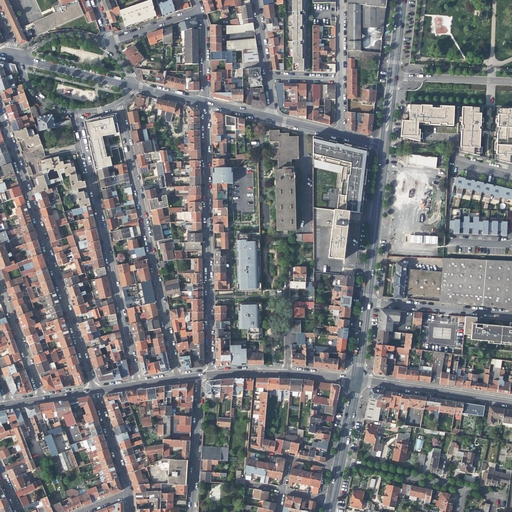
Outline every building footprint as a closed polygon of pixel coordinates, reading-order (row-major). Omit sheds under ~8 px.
[(22,30),(8,0),(0,0),(0,4),(8,22),(19,46),(27,42),(23,33),(22,30)] [(59,0),(61,4),(54,7),(56,12),(57,15),(44,20),(49,30),(84,15),(84,14),(78,0),(59,0)] [(83,0),(78,0),(84,14),(92,11),(90,7),(86,9),(85,7),(84,5),(86,4),(83,0)] [(109,3),(114,1),(116,0),(115,0),(104,0),(102,1),(103,6),(106,12),(111,10),(109,3)] [(185,1),(184,0),(178,0),(175,1),(172,2),(173,5),(176,12),(192,7),(191,3),(187,4),(182,5),(180,6),(179,3),(181,2),(185,1)] [(214,0),(217,11),(219,10),(222,9),(220,2),(219,0),(214,0)] [(227,0),(220,2),(222,9),(225,9),(234,6),(233,0),(227,0)] [(293,0),(294,56),(303,56),(305,56),(304,0),(293,0)] [(360,6),(385,8),(386,0),(347,0),(347,59),(353,60),(355,60),(355,51),(360,52),(360,44),(360,26),(360,6)] [(122,10),(120,11),(120,13),(121,15),(124,23),(125,27),(134,24),(148,19),(156,16),(155,13),(151,1),(122,10)] [(176,13),(172,1),(170,1),(159,5),(163,17),(166,16),(171,14),(174,14),(176,13)] [(214,12),(211,1),(203,3),(204,8),(206,14),(214,12)] [(240,7),(243,24),(250,23),(253,23),(251,15),(250,5),(245,6),(241,7),(240,7)] [(274,19),(273,5),(272,5),(268,5),(263,6),(264,13),(265,20),(274,19)] [(236,13),(235,8),(234,6),(225,9),(222,9),(219,10),(221,15),(222,18),(227,17),(226,14),(231,13),(232,14),(236,13)] [(360,26),(383,27),(385,8),(360,6),(360,26)] [(113,15),(120,13),(120,11),(118,7),(116,8),(111,10),(106,12),(109,20),(110,24),(116,22),(114,17),(113,15)] [(88,24),(96,21),(93,15),(92,11),(84,14),(84,15),(84,16),(88,24)] [(57,15),(56,12),(23,28),(24,29),(22,30),(23,33),(25,32),(27,37),(29,36),(32,35),(29,30),(32,29),(31,27),(35,25),(37,27),(34,29),(37,36),(84,16),(84,15),(49,30),(44,20),(57,15)] [(189,29),(197,26),(196,20),(194,18),(190,20),(184,22),(179,24),(181,32),(185,31),(187,30),(189,29)] [(276,23),(276,21),(276,19),(274,19),(265,20),(265,22),(265,25),(272,24),(272,28),(275,27),(275,23),(276,23)] [(252,30),(254,30),(253,23),(250,23),(243,24),(238,25),(230,26),(228,26),(226,26),(226,34),(244,32),(244,31),(252,30)] [(172,26),(163,30),(163,43),(172,40),(173,40),(172,26)] [(185,31),(186,65),(189,65),(198,65),(198,61),(198,56),(198,50),(198,43),(198,42),(198,32),(198,28),(197,26),(189,29),(187,30),(185,31)] [(218,26),(210,26),(210,31),(210,36),(220,36),(220,26),(218,26)] [(312,26),(312,39),(318,39),(321,39),(321,37),(322,36),(322,35),(322,33),(321,32),(318,33),(318,26),(312,26)] [(163,45),(163,43),(163,30),(155,32),(147,35),(150,45),(157,43),(156,41),(160,40),(161,45),(163,45)] [(278,38),(282,37),(282,30),(273,32),(267,32),(267,37),(268,43),(269,47),(283,46),(283,42),(278,43),(277,38),(276,38),(276,37),(278,36),(278,38)] [(221,51),(220,36),(210,36),(210,44),(210,52),(219,51),(221,51)] [(226,41),(225,51),(232,51),(235,50),(239,50),(242,50),(243,50),(257,49),(255,39),(226,41)] [(318,45),(318,39),(312,39),(312,52),(323,52),(323,48),(318,48),(318,45)] [(133,46),(123,53),(128,58),(129,60),(138,53),(133,46)] [(278,49),(283,49),(283,46),(269,47),(270,52),(270,56),(279,55),(278,49)] [(242,62),(258,61),(258,56),(257,51),(257,49),(243,50),(242,57),(242,62)] [(220,61),(219,53),(219,51),(210,52),(211,56),(211,61),(216,61),(220,61)] [(318,55),(334,55),(334,51),(328,51),(323,52),(312,52),(312,64),(318,64),(318,58),(318,55)] [(376,53),(360,52),(355,51),(355,60),(379,62),(380,53),(376,53)] [(144,60),(141,56),(139,53),(138,53),(129,60),(132,64),(134,66),(144,60)] [(283,59),(283,55),(279,55),(270,56),(271,63),(272,70),(279,70),(278,64),(277,60),(283,59)] [(294,56),(292,56),(292,71),(296,71),(303,71),(303,69),(303,59),(305,59),(305,56),(303,56),(294,56)] [(353,70),(353,60),(347,59),(347,73),(347,99),(355,100),(355,70),(353,70)] [(216,72),(216,61),(211,61),(211,66),(211,77),(211,82),(225,81),(225,78),(221,78),(221,72),(216,72)] [(8,72),(12,71),(9,64),(4,63),(0,62),(0,80),(9,77),(8,74),(5,75),(3,69),(3,67),(6,68),(8,72)] [(318,70),(318,64),(312,64),(312,72),(319,72),(334,72),(334,64),(329,64),(327,64),(327,66),(328,66),(328,70),(318,70)] [(250,87),(261,86),(261,81),(261,77),(260,77),(259,72),(260,72),(260,68),(247,69),(250,87)] [(158,74),(155,84),(163,86),(166,76),(167,72),(164,72),(164,75),(158,74)] [(14,77),(13,75),(11,76),(9,77),(0,80),(0,92),(11,89),(15,88),(14,85),(10,86),(7,80),(14,78),(14,77)] [(176,79),(169,77),(166,76),(163,86),(168,87),(173,88),(176,79)] [(183,80),(176,79),(173,88),(178,89),(184,91),(184,83),(184,81),(183,80)] [(186,79),(186,82),(186,83),(184,83),(184,91),(186,91),(187,91),(199,91),(199,83),(194,83),(193,82),(191,82),(191,79),(186,79)] [(237,90),(242,90),(242,80),(231,80),(231,84),(234,84),(234,90),(237,90)] [(225,84),(225,81),(211,82),(211,87),(211,94),(224,93),(225,90),(220,90),(220,84),(225,84)] [(231,84),(231,86),(231,102),(236,103),(242,104),(242,90),(237,90),(234,90),(234,84),(231,84)] [(284,114),(284,103),(283,99),(283,94),(283,90),(283,84),(276,84),(275,86),(279,110),(283,114),(284,114)] [(290,90),(290,100),(290,103),(296,102),(296,96),(296,84),(290,84),(283,84),(283,90),(290,90)] [(306,90),(306,84),(300,84),(296,84),(296,96),(306,96),(306,90)] [(16,87),(16,89),(18,96),(24,94),(23,89),(21,85),(16,87)] [(225,85),(225,90),(224,93),(211,94),(211,95),(213,98),(223,100),(231,102),(231,86),(225,85)] [(13,94),(12,91),(11,89),(0,92),(0,93),(1,98),(3,101),(10,99),(9,95),(13,94)] [(242,104),(250,106),(261,109),(265,106),(263,89),(261,89),(261,90),(242,90),(242,104)] [(361,101),(374,103),(375,98),(375,91),(362,89),(361,101)] [(10,99),(3,101),(4,104),(15,100),(16,104),(18,104),(21,103),(27,101),(24,94),(18,96),(10,99)] [(145,105),(147,109),(149,109),(148,104),(149,98),(145,97),(137,95),(136,100),(134,107),(142,109),(142,106),(143,106),(143,103),(146,103),(146,104),(145,105)] [(296,102),(297,117),(300,118),(305,119),(305,106),(306,96),(296,96),(296,102)] [(155,109),(159,110),(166,112),(168,102),(162,101),(161,101),(157,100),(155,109)] [(21,103),(23,110),(24,110),(29,108),(27,101),(21,103)] [(170,113),(179,115),(179,105),(173,104),(168,102),(166,112),(170,113)] [(288,103),(289,115),(291,116),(297,117),(296,102),(290,103),(288,103)] [(6,112),(7,115),(20,111),(18,104),(16,104),(5,108),(6,112)] [(453,126),(454,107),(410,105),(410,121),(402,121),(400,136),(409,136),(409,139),(420,142),(420,130),(418,130),(418,124),(453,126)] [(318,117),(317,106),(312,106),(312,121),(317,122),(329,125),(329,116),(324,115),(323,115),(323,117),(318,117)] [(35,107),(29,109),(31,114),(33,119),(38,117),(35,107)] [(187,107),(187,118),(199,118),(199,112),(197,109),(191,108),(187,107)] [(462,152),(479,156),(482,108),(463,107),(461,147),(462,147),(462,152)] [(511,163),(511,109),(498,109),(497,160),(511,163)] [(23,112),(24,111),(24,110),(23,110),(20,111),(7,115),(8,119),(9,122),(19,118),(18,114),(19,114),(19,115),(23,113),(23,112)] [(136,111),(128,113),(130,125),(131,131),(140,130),(136,111)] [(222,119),(222,115),(213,113),(211,115),(211,119),(211,125),(225,124),(225,127),(228,127),(235,126),(235,118),(228,116),(228,120),(225,120),(225,122),(224,122),(224,119),(222,119)] [(30,119),(31,122),(32,126),(35,125),(33,119),(31,114),(28,115),(19,118),(9,122),(11,128),(13,133),(26,128),(30,127),(29,123),(23,125),(22,122),(30,119)] [(362,120),(358,120),(357,122),(358,122),(357,132),(360,132),(367,134),(371,132),(373,115),(364,114),(363,118),(362,118),(362,120)] [(36,118),(38,126),(40,132),(45,130),(46,134),(47,134),(50,133),(50,132),(50,129),(55,128),(54,124),(52,116),(51,115),(47,116),(36,118)] [(120,136),(116,115),(83,122),(94,170),(97,170),(107,168),(110,167),(109,158),(107,159),(103,138),(114,136),(115,137),(120,136)] [(244,135),(244,120),(240,119),(235,118),(235,126),(235,131),(235,134),(241,134),(241,135),(244,135)] [(38,136),(46,134),(45,130),(40,132),(38,126),(36,127),(38,135),(38,136)] [(42,145),(38,136),(38,135),(35,136),(29,138),(26,128),(13,133),(16,140),(21,138),(22,141),(24,140),(26,147),(34,144),(35,148),(42,145)] [(140,130),(131,131),(133,138),(134,143),(145,141),(142,130),(141,130),(140,130)] [(279,131),(269,131),(270,142),(279,142),(279,143),(279,148),(271,149),(271,159),(278,159),(278,171),(275,171),(275,178),(277,231),(295,231),(294,175),(293,175),(293,169),(291,169),(291,159),(298,159),(298,137),(289,138),(289,134),(279,134),(279,131)] [(226,142),(226,135),(212,135),(212,138),(212,143),(219,143),(220,143),(226,143),(226,142)] [(313,167),(341,174),(337,210),(349,212),(362,213),(364,198),(363,198),(363,191),(362,191),(363,185),(365,185),(369,153),(368,152),(366,150),(359,148),(358,148),(351,147),(351,148),(344,146),(336,144),(337,143),(329,141),(329,142),(322,141),(322,139),(313,137),(313,167)] [(136,153),(137,156),(143,154),(148,153),(160,151),(159,150),(157,139),(145,141),(134,143),(136,153)] [(53,148),(43,150),(46,158),(55,157),(53,148)] [(162,162),(160,151),(148,153),(151,165),(162,162)] [(170,151),(160,151),(162,162),(168,162),(170,162),(170,159),(169,158),(166,158),(166,156),(166,154),(170,154),(170,151)] [(188,156),(190,156),(190,158),(190,160),(190,162),(200,162),(200,160),(200,159),(200,156),(200,151),(194,151),(190,151),(188,151),(184,151),(182,151),(182,153),(186,153),(187,156),(188,156)] [(9,159),(7,152),(0,154),(0,166),(11,163),(9,159)] [(145,163),(143,154),(137,156),(138,163),(139,167),(150,165),(149,162),(145,163)] [(405,164),(436,167),(437,157),(406,154),(405,164)] [(44,164),(37,166),(38,173),(53,170),(53,172),(59,171),(64,170),(65,177),(68,177),(72,191),(86,188),(85,182),(78,183),(77,180),(74,168),(71,169),(69,161),(59,163),(57,158),(43,161),(44,164)] [(226,159),(224,159),(220,159),(212,160),(212,163),(212,168),(214,168),(224,168),(224,162),(226,162),(226,159)] [(158,172),(158,177),(164,176),(164,172),(162,162),(151,165),(150,165),(139,167),(141,175),(143,175),(142,174),(148,172),(148,169),(157,167),(158,172)] [(11,163),(0,166),(0,179),(14,174),(11,163)] [(118,167),(119,174),(120,175),(127,173),(126,168),(125,164),(113,166),(114,168),(118,167)] [(108,174),(107,168),(97,170),(97,174),(99,180),(109,178),(108,174)] [(189,173),(189,178),(200,178),(200,172),(200,169),(185,169),(181,169),(181,171),(186,171),(186,173),(189,173)] [(226,188),(226,189),(232,189),(232,173),(217,173),(217,175),(214,175),(214,179),(214,184),(226,184),(226,188)] [(43,176),(36,179),(39,186),(35,187),(36,188),(33,190),(34,195),(48,191),(44,179),(48,178),(47,176),(43,177),(43,176)] [(116,185),(129,182),(129,178),(118,181),(117,176),(115,176),(116,185)] [(154,186),(143,188),(144,191),(155,189),(156,189),(166,187),(164,178),(164,176),(158,177),(159,182),(160,185),(154,187),(154,186)] [(110,181),(109,178),(99,180),(100,183),(101,189),(107,187),(107,184),(109,183),(109,181),(110,181)] [(189,178),(189,187),(200,187),(200,184),(200,178),(189,178)] [(463,189),(465,179),(460,178),(458,187),(456,193),(461,195),(463,189)] [(474,181),(469,180),(467,190),(465,196),(470,197),(472,191),(474,181)] [(484,183),(478,182),(476,192),(475,195),(480,197),(481,193),(484,183)] [(17,183),(4,187),(6,192),(19,187),(17,183)] [(222,188),(226,188),(226,184),(214,184),(212,184),(213,188),(213,192),(221,192),(221,188),(222,188)] [(493,186),(493,185),(488,184),(485,194),(484,198),(490,199),(491,195),(493,186)] [(502,188),(497,186),(497,187),(495,196),(494,200),(499,201),(500,198),(502,188)] [(118,201),(117,198),(112,199),(104,201),(105,204),(106,211),(115,209),(130,205),(134,204),(131,193),(130,187),(123,189),(124,193),(127,192),(129,201),(127,202),(127,203),(114,206),(113,202),(118,201)] [(188,190),(188,195),(189,195),(200,195),(200,191),(200,187),(189,187),(175,187),(175,190),(188,190)] [(56,188),(48,191),(34,195),(37,202),(47,198),(46,194),(47,194),(48,194),(52,193),(52,192),(57,190),(56,188)] [(103,195),(104,201),(112,199),(111,196),(109,189),(102,191),(103,195)] [(155,189),(144,191),(146,201),(157,198),(155,191),(155,189)] [(511,200),(511,190),(506,189),(503,198),(511,200)] [(223,194),(227,194),(227,192),(225,192),(223,192),(221,192),(213,192),(213,196),(213,200),(227,200),(227,197),(223,197),(223,194)] [(77,198),(80,209),(90,206),(89,200),(85,201),(84,198),(83,193),(74,195),(75,198),(77,198)] [(14,199),(17,209),(25,206),(22,196),(14,199)] [(48,198),(47,198),(37,202),(40,210),(50,207),(61,203),(60,200),(54,202),(54,203),(51,204),(50,205),(48,198)] [(222,202),(227,202),(227,200),(213,200),(213,204),(213,208),(216,208),(219,208),(222,208),(222,202)] [(158,203),(147,206),(148,211),(153,210),(161,208),(168,206),(168,201),(162,202),(158,203)] [(188,203),(189,212),(191,212),(201,212),(201,207),(201,203),(188,203)] [(1,204),(0,204),(0,219),(1,223),(4,222),(17,217),(15,210),(12,211),(13,215),(9,216),(9,217),(5,219),(3,215),(4,215),(1,204)] [(15,210),(17,217),(28,213),(25,206),(17,209),(15,210)] [(82,212),(84,220),(93,218),(92,211),(90,206),(80,209),(64,212),(67,221),(68,224),(74,223),(71,215),(82,212)] [(53,216),(50,207),(40,210),(43,219),(52,216),(53,216)] [(165,224),(161,208),(153,210),(155,217),(155,221),(154,221),(155,226),(162,224),(165,224)] [(222,212),(222,216),(227,216),(227,208),(222,208),(222,210),(219,210),(219,208),(216,208),(213,208),(213,211),(213,212),(217,212),(222,212)] [(116,212),(115,209),(106,211),(107,214),(109,220),(121,217),(125,216),(130,215),(136,214),(135,210),(117,214),(116,212)] [(337,210),(334,210),(333,217),(331,237),(328,257),(343,259),(347,226),(348,218),(349,215),(349,212),(337,210)] [(184,212),(184,222),(186,222),(189,222),(191,222),(201,222),(201,216),(201,212),(191,212),(189,212),(184,212)] [(16,227),(17,229),(21,228),(31,224),(28,213),(17,217),(20,225),(16,227)] [(56,228),(52,216),(43,219),(47,231),(56,228)] [(213,220),(213,224),(215,224),(222,224),(227,224),(227,223),(227,216),(222,216),(217,216),(213,216),(213,220)] [(116,221),(121,219),(121,217),(109,220),(106,221),(107,226),(108,230),(115,229),(114,224),(117,223),(116,221)] [(84,229),(75,231),(75,234),(76,234),(95,229),(94,223),(93,218),(84,220),(76,222),(77,224),(82,223),(84,229)] [(127,223),(122,224),(123,226),(124,229),(132,227),(138,226),(136,221),(131,222),(127,223)] [(191,229),(190,229),(190,231),(201,230),(201,226),(201,222),(191,222),(191,229)] [(5,233),(6,236),(17,233),(17,234),(18,233),(19,236),(23,235),(23,236),(34,232),(31,224),(21,228),(17,229),(15,230),(13,230),(10,231),(8,232),(5,233)] [(63,229),(65,234),(66,238),(72,236),(72,235),(71,232),(68,224),(65,225),(60,227),(61,229),(63,229)] [(162,227),(162,224),(155,226),(151,227),(153,234),(155,241),(159,241),(163,240),(160,228),(162,227)] [(223,227),(227,227),(227,224),(222,224),(215,224),(213,224),(213,228),(213,232),(221,232),(224,232),(223,227)] [(134,238),(141,236),(140,231),(139,226),(138,226),(132,227),(134,238)] [(120,240),(126,239),(130,238),(132,238),(133,238),(134,238),(132,227),(124,229),(118,231),(116,231),(114,232),(115,236),(116,242),(120,241),(120,240)] [(78,243),(79,245),(98,241),(97,235),(95,229),(76,234),(77,236),(85,234),(86,241),(78,243)] [(0,242),(0,245),(3,244),(9,242),(6,236),(5,233),(5,232),(0,233),(0,239),(1,242),(0,242)] [(187,234),(187,242),(196,242),(201,242),(201,236),(201,233),(187,234)] [(237,283),(237,291),(243,291),(243,289),(246,289),(246,291),(261,291),(261,283),(257,283),(257,251),(258,251),(258,246),(259,246),(259,240),(259,233),(237,234),(237,244),(239,244),(239,247),(237,247),(237,283)] [(65,234),(49,240),(51,243),(55,242),(57,241),(66,238),(65,234)] [(24,239),(26,244),(37,240),(35,235),(24,239)] [(438,243),(438,235),(410,235),(410,243),(438,243)] [(51,243),(52,248),(55,255),(62,252),(65,251),(69,250),(76,247),(76,246),(73,237),(72,236),(66,238),(69,245),(59,248),(57,241),(55,242),(51,243)] [(128,250),(134,249),(138,248),(137,244),(136,240),(134,241),(133,238),(132,238),(130,238),(126,239),(128,250)] [(173,259),(172,250),(171,250),(169,242),(173,241),(173,239),(173,238),(167,239),(163,240),(159,241),(161,251),(161,252),(163,252),(165,261),(173,259)] [(27,247),(29,251),(39,247),(37,240),(26,244),(22,246),(23,248),(27,247)] [(88,247),(89,252),(100,249),(99,244),(98,241),(79,245),(80,248),(80,249),(88,247)] [(24,257),(24,258),(25,260),(31,258),(41,254),(40,250),(39,247),(29,251),(30,255),(28,256),(24,257)] [(144,253),(143,247),(138,248),(134,249),(137,262),(146,260),(144,253)] [(90,255),(91,261),(102,258),(101,253),(100,249),(89,252),(78,255),(79,258),(82,257),(90,255)] [(220,252),(214,252),(214,257),(214,265),(228,265),(228,249),(225,249),(225,254),(220,254),(220,252)] [(67,257),(66,254),(63,255),(62,252),(55,255),(56,258),(56,260),(67,257)] [(7,258),(11,256),(10,253),(10,254),(6,255),(0,257),(0,269),(0,270),(17,263),(16,261),(9,263),(7,258)] [(31,258),(36,272),(46,268),(43,258),(41,254),(31,258)] [(67,260),(67,257),(56,260),(58,264),(58,266),(74,261),(80,259),(79,258),(78,255),(78,254),(73,255),(74,258),(67,260)] [(18,268),(22,277),(25,276),(27,275),(36,272),(31,258),(25,260),(17,263),(18,268)] [(97,269),(99,278),(106,276),(103,262),(102,258),(91,261),(84,262),(81,263),(82,266),(92,264),(93,270),(97,269)] [(182,269),(182,271),(182,273),(183,273),(202,273),(202,267),(202,258),(194,258),(194,269),(191,269),(182,269)] [(68,274),(66,275),(62,276),(63,280),(77,276),(83,274),(85,273),(82,266),(81,263),(80,259),(74,261),(77,273),(73,274),(72,273),(68,274)] [(511,261),(443,259),(443,262),(443,263),(443,266),(442,272),(440,297),(440,302),(484,305),(511,307),(511,261)] [(146,263),(146,260),(137,262),(134,262),(134,266),(135,271),(138,270),(147,268),(146,263)] [(174,261),(164,262),(166,269),(166,270),(175,268),(174,261)] [(394,287),(393,297),(407,299),(407,296),(407,294),(440,297),(442,272),(409,269),(410,264),(406,264),(406,263),(396,262),(395,273),(394,273),(393,287),(394,287)] [(7,272),(18,268),(17,263),(0,270),(2,275),(5,283),(10,282),(8,277),(9,277),(7,272)] [(127,264),(116,266),(117,269),(118,274),(133,271),(135,271),(134,266),(128,267),(127,264)] [(225,267),(228,267),(228,265),(214,265),(214,269),(214,273),(225,273),(225,269),(225,267)] [(293,277),(305,277),(305,267),(295,267),(295,272),(293,272),(293,275),(293,277)] [(36,272),(37,275),(39,281),(30,284),(31,287),(35,286),(40,284),(50,280),(48,274),(46,268),(36,272)] [(141,283),(144,282),(150,281),(149,273),(147,268),(138,270),(141,283)] [(133,273),(133,271),(118,274),(120,280),(121,287),(125,286),(131,285),(130,280),(131,280),(129,274),(133,273)] [(191,276),(191,283),(193,283),(202,283),(202,277),(202,273),(183,273),(183,275),(183,276),(191,276)] [(225,279),(225,273),(214,273),(214,277),(214,282),(221,282),(226,282),(225,279)] [(339,280),(339,286),(342,286),(353,287),(353,282),(354,278),(333,275),(333,277),(335,278),(335,280),(339,280)] [(79,281),(77,276),(63,280),(64,284),(66,288),(82,283),(87,281),(86,279),(86,278),(84,279),(79,281)] [(10,282),(5,283),(6,286),(7,289),(18,285),(21,284),(24,283),(22,277),(10,282)] [(99,300),(111,297),(110,291),(109,286),(108,284),(107,278),(95,281),(99,300)] [(37,296),(38,298),(54,292),(52,286),(50,280),(40,284),(35,286),(36,288),(41,287),(43,293),(38,294),(38,296),(37,296)] [(150,281),(135,284),(137,291),(152,288),(151,285),(150,281)] [(78,288),(83,286),(82,283),(66,288),(68,293),(70,299),(81,296),(85,294),(84,291),(79,293),(78,288)] [(180,293),(180,291),(180,289),(179,286),(179,283),(164,286),(165,291),(166,296),(180,293)] [(187,291),(192,291),(202,291),(202,286),(202,283),(193,283),(193,287),(187,287),(187,291)] [(20,291),(18,285),(7,289),(8,292),(10,295),(20,291)] [(125,304),(133,303),(133,296),(131,296),(130,286),(123,286),(125,304)] [(341,292),(341,296),(340,302),(339,307),(350,308),(352,297),(353,287),(342,286),(341,292)] [(152,288),(137,291),(138,298),(153,295),(153,292),(152,288)] [(22,298),(20,291),(10,295),(11,299),(12,302),(21,298),(22,298)] [(188,297),(185,296),(185,299),(186,299),(202,299),(202,291),(192,291),(192,296),(188,296),(188,297)] [(47,305),(34,310),(34,311),(35,312),(37,311),(40,310),(58,303),(56,298),(54,292),(38,298),(33,300),(30,301),(31,302),(31,303),(44,298),(47,305)] [(153,295),(138,298),(140,306),(155,303),(154,300),(153,295)] [(82,300),(81,296),(70,299),(72,305),(73,308),(94,301),(92,296),(91,297),(82,300)] [(24,305),(21,298),(12,302),(13,305),(14,308),(24,305)] [(99,300),(94,301),(95,304),(95,305),(96,306),(99,306),(99,305),(100,305),(100,303),(106,301),(105,298),(99,300)] [(186,299),(186,302),(191,302),(191,309),(187,309),(187,308),(186,308),(186,312),(192,312),(203,312),(202,307),(202,299),(186,299)] [(110,300),(106,301),(100,303),(100,305),(99,305),(99,306),(96,306),(96,307),(97,309),(100,308),(113,304),(112,300),(110,300)] [(90,305),(95,304),(94,301),(73,308),(74,312),(75,316),(86,313),(84,308),(88,307),(88,305),(89,304),(90,305)] [(313,308),(313,304),(313,301),(294,301),(294,312),(294,317),(303,317),(303,308),(313,308)] [(49,310),(50,314),(61,311),(60,307),(58,303),(40,310),(41,313),(49,310)] [(145,309),(148,321),(156,319),(158,318),(156,310),(155,303),(144,306),(145,309)] [(103,313),(98,314),(99,317),(108,315),(115,313),(114,309),(113,304),(100,308),(101,310),(102,309),(103,313)] [(247,341),(262,341),(261,334),(262,334),(261,328),(261,311),(261,304),(247,304),(247,306),(243,306),(243,304),(238,304),(238,312),(238,322),(235,322),(236,329),(247,329),(247,341)] [(24,305),(14,308),(16,312),(17,317),(26,313),(27,313),(24,305)] [(139,310),(145,309),(144,306),(140,306),(135,307),(131,308),(126,309),(128,315),(130,324),(136,323),(134,318),(134,314),(137,313),(140,312),(139,310)] [(333,316),(336,316),(338,316),(339,310),(329,309),(329,306),(326,306),(326,308),(327,309),(327,311),(334,312),(333,316)] [(338,316),(349,317),(350,313),(350,308),(339,307),(333,306),(329,306),(329,309),(339,310),(338,316)] [(170,314),(171,320),(184,317),(183,312),(182,308),(169,311),(170,314)] [(92,313),(94,319),(98,318),(99,317),(98,314),(97,309),(91,311),(87,312),(87,314),(92,313)] [(380,311),(380,315),(379,321),(378,331),(388,332),(392,332),(393,324),(391,324),(391,321),(399,322),(400,311),(392,311),(382,310),(380,311)] [(34,317),(36,316),(35,312),(34,311),(31,312),(27,313),(26,313),(17,317),(19,322),(22,330),(31,326),(32,326),(35,325),(34,323),(33,321),(32,321),(31,319),(29,319),(28,317),(34,315),(34,317)] [(41,322),(38,323),(39,324),(39,325),(43,324),(46,323),(63,317),(62,314),(61,311),(50,314),(51,318),(48,319),(41,322)] [(79,317),(87,314),(87,312),(86,313),(75,316),(77,320),(78,325),(81,323),(79,317)] [(192,320),(192,322),(203,322),(203,317),(203,312),(192,312),(192,320)] [(108,319),(99,321),(100,323),(104,322),(109,321),(116,319),(116,316),(115,313),(108,315),(108,319)] [(413,324),(418,324),(421,325),(422,313),(416,313),(414,313),(413,324)] [(336,316),(334,327),(338,328),(338,319),(349,320),(349,317),(338,316),(336,316)] [(44,332),(46,336),(47,335),(54,333),(67,328),(65,323),(63,317),(46,323),(47,326),(48,327),(52,325),(54,327),(55,328),(44,332)] [(185,327),(182,328),(179,329),(178,323),(181,323),(184,322),(184,319),(184,317),(171,320),(172,325),(174,332),(180,331),(185,330),(185,327)] [(511,328),(509,328),(479,325),(479,328),(477,328),(475,328),(476,318),(465,317),(463,335),(470,335),(470,340),(493,342),(493,345),(500,345),(501,343),(511,343),(511,328)] [(99,321),(98,318),(94,319),(81,323),(78,325),(79,327),(80,330),(100,323),(99,321)] [(159,329),(156,319),(148,321),(145,321),(147,331),(148,331),(152,330),(156,329),(159,329)] [(338,328),(348,329),(348,324),(349,320),(338,319),(338,328)] [(291,333),(296,333),(300,333),(300,320),(291,320),(291,327),(291,333)] [(105,325),(104,322),(100,323),(80,330),(81,333),(82,336),(96,331),(95,328),(100,326),(105,325)] [(140,322),(139,322),(136,323),(130,324),(131,328),(132,334),(142,332),(140,322)] [(187,322),(187,326),(192,326),(192,329),(187,329),(187,332),(203,332),(203,326),(203,322),(192,322),(190,322),(187,322)] [(0,330),(2,329),(3,333),(7,342),(13,340),(11,335),(10,331),(7,326),(7,323),(0,325),(0,330)] [(37,326),(40,332),(42,332),(41,329),(39,325),(39,324),(35,325),(32,326),(33,327),(37,326)] [(111,329),(112,334),(119,333),(118,329),(118,325),(110,327),(108,328),(108,330),(111,329)] [(36,334),(33,327),(32,326),(31,326),(22,330),(24,334),(25,338),(36,334)] [(337,338),(347,339),(347,333),(348,329),(338,328),(334,327),(329,327),(328,330),(336,331),(337,330),(338,330),(337,336),(337,338)] [(56,334),(58,339),(69,335),(68,331),(67,328),(54,333),(54,335),(56,334)] [(152,339),(152,340),(154,347),(164,345),(162,337),(160,328),(159,329),(156,329),(152,330),(153,335),(154,335),(155,339),(152,339)] [(222,332),(222,328),(215,329),(215,333),(215,339),(222,338),(229,338),(229,332),(222,332)] [(100,338),(98,330),(96,331),(82,336),(84,340),(84,343),(93,340),(95,339),(100,338)] [(387,337),(388,332),(378,331),(377,336),(376,345),(386,346),(386,343),(387,343),(387,341),(389,341),(390,337),(387,337)] [(143,332),(142,332),(132,334),(133,338),(134,342),(149,339),(149,336),(144,337),(143,332)] [(193,343),(189,343),(187,343),(187,344),(203,344),(203,337),(203,332),(187,332),(186,332),(186,336),(189,336),(193,336),(193,343)] [(110,337),(111,341),(121,339),(120,335),(119,333),(112,334),(106,335),(107,338),(110,337)] [(291,345),(291,366),(299,366),(305,367),(305,348),(305,338),(305,333),(300,333),(296,333),(296,345),(301,345),(301,349),(303,349),(303,351),(301,351),(301,355),(295,354),(295,345),(291,345)] [(36,334),(25,338),(27,341),(28,345),(39,342),(40,341),(40,339),(38,340),(36,334)] [(57,348),(58,350),(58,352),(62,350),(73,346),(71,340),(69,335),(58,339),(54,340),(55,342),(59,341),(61,347),(57,348)] [(314,346),(314,353),(320,353),(328,353),(329,353),(330,353),(334,353),(338,353),(345,353),(346,346),(347,339),(337,338),(337,336),(328,336),(328,339),(337,340),(336,349),(314,346)] [(96,344),(97,346),(104,344),(102,337),(100,338),(95,339),(95,341),(96,344)] [(225,340),(230,340),(229,338),(222,338),(215,339),(215,349),(216,364),(218,366),(221,366),(228,365),(230,365),(230,364),(230,354),(230,351),(223,351),(223,345),(225,344),(225,340)] [(115,346),(122,345),(121,341),(121,339),(111,341),(108,342),(109,342),(110,347),(115,346)] [(146,343),(150,342),(150,341),(149,339),(134,342),(135,346),(136,351),(146,349),(147,348),(146,343)] [(7,354),(8,356),(12,355),(17,353),(14,344),(13,340),(7,342),(0,344),(0,351),(6,349),(8,354),(7,354)] [(54,343),(55,342),(54,340),(49,342),(46,343),(48,349),(49,351),(50,354),(56,352),(55,351),(55,349),(51,351),(48,344),(53,342),(54,343)] [(246,345),(246,341),(230,341),(230,351),(230,354),(230,364),(230,365),(233,365),(233,363),(238,364),(247,364),(246,345)] [(42,351),(39,344),(39,342),(28,345),(30,351),(32,357),(43,353),(42,351)] [(107,355),(108,354),(112,353),(111,350),(110,347),(109,342),(104,344),(97,346),(87,350),(89,356),(90,360),(102,357),(99,350),(105,348),(107,355)] [(178,353),(182,353),(181,350),(188,349),(187,344),(187,343),(187,342),(181,343),(176,344),(177,348),(178,353)] [(203,344),(187,344),(188,349),(188,352),(189,356),(191,368),(196,368),(201,368),(204,365),(203,351),(203,344)] [(154,347),(155,353),(155,354),(157,354),(160,353),(165,352),(164,348),(164,345),(154,347)] [(247,364),(247,365),(251,365),(255,365),(254,354),(250,354),(249,345),(246,345),(247,364)] [(254,350),(254,354),(255,365),(259,365),(263,365),(262,345),(259,345),(259,350),(254,350)] [(394,350),(396,350),(397,347),(386,346),(376,345),(375,351),(375,357),(395,359),(395,356),(393,356),(391,354),(387,353),(387,354),(385,354),(385,350),(387,350),(388,351),(392,351),(394,350)] [(61,356),(62,359),(76,355),(74,350),(73,346),(62,350),(64,355),(61,356)] [(394,364),(392,377),(398,378),(405,379),(406,370),(408,362),(408,360),(408,359),(409,349),(404,348),(397,347),(396,350),(396,354),(405,355),(404,363),(395,362),(394,364)] [(307,350),(305,348),(305,367),(309,367),(314,368),(314,358),(314,357),(309,356),(309,352),(308,352),(308,350),(307,350)] [(147,352),(146,349),(136,351),(137,354),(137,357),(144,356),(144,353),(147,352)] [(118,354),(124,353),(123,350),(112,353),(115,362),(124,359),(125,359),(125,357),(119,358),(119,356),(118,354)] [(44,356),(48,354),(50,354),(49,351),(43,353),(32,357),(34,361),(35,364),(45,360),(44,356)] [(58,359),(56,352),(50,354),(52,358),(52,360),(53,362),(56,361),(59,361),(58,359)] [(161,361),(159,362),(161,373),(165,372),(167,372),(169,370),(165,352),(160,353),(161,361)] [(435,374),(434,384),(435,384),(439,384),(441,372),(442,364),(444,353),(434,352),(433,358),(438,359),(437,370),(438,370),(437,374),(435,374)] [(15,362),(20,360),(19,356),(17,353),(12,355),(15,364),(16,363),(15,362)] [(320,358),(314,358),(314,368),(315,368),(317,368),(327,369),(337,370),(341,371),(343,370),(345,353),(338,353),(338,357),(338,360),(327,359),(328,353),(320,353),(320,358)] [(150,359),(152,358),(152,357),(151,354),(144,356),(137,357),(141,374),(143,375),(144,375),(148,375),(145,360),(145,359),(150,357),(150,359)] [(4,357),(7,367),(15,364),(12,355),(8,356),(4,357)] [(66,362),(68,367),(79,364),(77,359),(76,355),(62,359),(59,361),(56,361),(57,365),(66,362)] [(104,356),(102,357),(90,360),(92,365),(94,370),(109,365),(108,364),(107,364),(107,363),(104,364),(102,359),(105,358),(104,356)] [(189,356),(179,357),(180,362),(181,368),(183,369),(191,368),(189,356)] [(395,362),(395,359),(375,357),(373,372),(375,375),(382,376),(385,376),(385,374),(387,363),(394,364),(395,362)] [(128,374),(124,359),(115,362),(116,363),(117,365),(117,367),(118,369),(121,378),(125,378),(126,377),(128,374)] [(489,378),(487,378),(485,391),(490,392),(496,393),(500,370),(500,368),(501,360),(490,359),(489,363),(492,364),(494,364),(492,379),(492,384),(488,383),(489,378)] [(47,365),(45,360),(35,364),(37,370),(39,374),(48,371),(55,368),(53,363),(47,365)] [(147,360),(145,360),(148,375),(152,374),(155,374),(153,363),(149,364),(149,361),(147,361),(147,360)] [(450,375),(448,375),(447,386),(452,386),(454,387),(456,375),(457,369),(458,361),(452,360),(450,375)] [(18,368),(22,366),(21,361),(16,363),(15,364),(7,367),(1,369),(2,374),(4,378),(18,373),(16,366),(17,365),(18,368)] [(446,373),(441,372),(439,384),(442,385),(447,386),(448,375),(450,362),(448,362),(446,373)] [(73,378),(76,386),(83,384),(84,383),(85,382),(79,364),(68,367),(67,368),(67,369),(69,375),(72,374),(74,378),(73,378)] [(107,367),(110,367),(110,365),(109,365),(94,370),(97,381),(100,382),(108,381),(115,380),(112,371),(106,372),(106,371),(107,370),(106,369),(108,368),(107,367)] [(56,378),(51,380),(55,389),(60,388),(63,388),(59,378),(56,371),(55,368),(48,371),(49,375),(54,373),(56,378)] [(461,368),(461,370),(460,376),(456,375),(454,387),(458,387),(461,388),(463,374),(464,368),(461,368)] [(56,371),(59,378),(65,376),(63,371),(62,369),(56,371)] [(118,369),(112,371),(115,380),(117,380),(121,379),(121,378),(118,369)] [(477,375),(471,374),(469,389),(477,390),(485,391),(487,378),(488,369),(484,369),(483,380),(476,379),(477,375)] [(419,372),(409,371),(406,370),(405,379),(411,380),(417,381),(419,372)] [(431,372),(419,370),(419,372),(417,381),(423,382),(430,383),(431,374),(431,372)] [(503,370),(500,370),(496,393),(502,394),(508,395),(509,389),(511,371),(509,371),(507,382),(503,382),(503,383),(501,383),(502,377),(503,370)] [(31,390),(24,371),(20,372),(18,373),(19,375),(20,378),(21,382),(26,394),(30,393),(31,390)] [(48,371),(39,374),(40,378),(44,389),(46,391),(52,390),(55,389),(51,380),(49,375),(48,371)] [(15,377),(19,375),(18,373),(4,378),(7,385),(10,394),(11,395),(13,396),(16,395),(18,395),(13,381),(12,380),(15,379),(15,377)] [(467,374),(463,374),(461,388),(466,388),(469,389),(471,374),(471,373),(469,373),(469,374),(467,374)] [(66,378),(65,376),(59,378),(63,388),(70,387),(67,380),(66,380),(66,378)] [(231,394),(236,394),(242,395),(242,392),(242,390),(243,378),(238,379),(232,379),(231,394)] [(242,390),(252,390),(253,378),(247,378),(243,378),(242,390)] [(267,392),(267,390),(268,379),(262,379),(256,378),(255,392),(261,392),(267,392)] [(228,399),(231,399),(231,394),(232,379),(227,379),(221,380),(219,397),(219,399),(222,399),(223,399),(223,394),(228,394),(228,399)] [(272,389),(278,389),(279,379),(273,379),(268,379),(267,390),(272,390),(272,389)] [(284,379),(279,379),(278,389),(278,390),(277,401),(280,401),(281,397),(289,398),(289,391),(289,390),(290,379),(284,379)] [(289,391),(300,392),(301,390),(301,380),(296,380),(290,379),(289,390),(289,391)] [(17,384),(15,380),(13,381),(18,395),(23,394),(26,394),(21,382),(17,384)] [(211,396),(219,397),(221,380),(217,380),(211,381),(207,381),(205,383),(205,394),(211,395),(211,396)] [(301,390),(303,390),(312,391),(313,382),(307,381),(301,380),(301,390)] [(316,387),(331,389),(331,384),(323,383),(313,382),(312,391),(311,396),(315,397),(316,387)] [(181,396),(185,396),(186,384),(177,385),(171,386),(170,396),(175,397),(175,400),(176,400),(180,400),(179,399),(181,399),(181,396)] [(328,406),(336,407),(337,401),(338,394),(340,387),(338,385),(331,384),(331,389),(329,399),(328,406)] [(170,397),(170,396),(171,386),(168,386),(163,387),(163,399),(163,404),(163,406),(165,407),(166,397),(170,397)] [(159,399),(163,399),(163,387),(160,387),(155,388),(158,409),(159,415),(163,415),(164,415),(165,407),(163,406),(160,406),(159,404),(159,399)] [(151,389),(146,389),(148,401),(152,400),(154,410),(158,409),(155,388),(151,389)] [(144,401),(148,401),(146,389),(142,390),(137,391),(138,402),(144,401)] [(380,408),(383,391),(372,390),(370,391),(369,394),(367,406),(377,408),(378,408),(379,408),(380,408)] [(134,405),(139,405),(138,402),(137,391),(134,391),(129,392),(125,392),(128,402),(131,401),(131,402),(132,402),(134,402),(134,405)] [(386,403),(390,403),(392,393),(388,392),(383,391),(380,408),(379,408),(378,408),(377,408),(367,406),(364,419),(378,421),(380,409),(384,409),(385,404),(386,403)] [(123,403),(128,402),(125,392),(122,393),(118,393),(120,402),(122,406),(122,408),(127,407),(126,405),(124,406),(123,403)] [(120,402),(118,393),(114,394),(107,395),(105,395),(103,397),(106,407),(120,402)] [(399,410),(400,405),(402,394),(397,393),(392,393),(390,403),(389,408),(399,410)] [(407,411),(407,407),(410,395),(406,395),(402,394),(400,405),(403,406),(402,410),(407,411)] [(423,414),(424,405),(426,398),(418,396),(413,396),(410,395),(407,407),(414,408),(414,413),(423,414)] [(329,399),(315,397),(311,396),(311,403),(321,404),(322,405),(326,405),(328,406),(329,399)] [(86,423),(87,423),(97,419),(95,411),(90,399),(88,397),(83,398),(77,399),(80,407),(83,406),(87,415),(83,416),(86,423)] [(427,410),(435,411),(439,411),(441,400),(433,399),(429,398),(426,398),(424,405),(427,406),(427,410)] [(81,409),(80,407),(77,399),(73,400),(68,401),(75,419),(77,419),(75,413),(76,413),(76,410),(79,409),(80,410),(81,409)] [(454,415),(454,413),(456,402),(449,401),(441,400),(439,411),(439,412),(454,415)] [(67,427),(70,426),(62,401),(58,402),(53,403),(58,416),(58,418),(62,417),(65,426),(67,427)] [(70,426),(76,424),(75,419),(68,401),(66,401),(62,401),(70,426)] [(118,408),(122,406),(120,402),(106,407),(107,410),(108,413),(118,410),(118,408)] [(460,420),(461,413),(463,403),(459,403),(456,402),(454,413),(459,414),(458,419),(460,420)] [(47,418),(58,416),(53,403),(38,405),(43,419),(45,424),(47,431),(51,430),(47,418)] [(483,417),(484,406),(474,405),(463,403),(461,413),(483,417)] [(259,412),(253,412),(253,414),(265,415),(266,404),(260,404),(260,405),(259,408),(259,412)] [(35,406),(33,406),(36,415),(40,426),(45,424),(43,419),(38,405),(35,406)] [(323,411),(320,410),(320,412),(334,415),(335,411),(336,407),(328,406),(326,405),(325,410),(323,410),(323,411)] [(44,458),(51,455),(47,444),(44,437),(40,426),(36,415),(33,406),(27,407),(24,408),(28,418),(30,418),(44,458)] [(175,409),(175,407),(170,407),(165,407),(164,415),(169,416),(191,417),(191,412),(191,408),(185,408),(185,413),(179,413),(179,414),(175,413),(174,414),(170,413),(171,409),(175,409)] [(493,418),(502,420),(504,409),(497,408),(489,407),(487,423),(492,424),(493,418)] [(28,437),(18,409),(17,409),(13,410),(17,420),(18,423),(19,428),(24,438),(26,437),(28,437)] [(511,410),(504,409),(502,420),(502,422),(508,423),(507,426),(507,427),(511,428),(511,410)] [(12,422),(17,420),(13,410),(9,410),(4,411),(10,425),(11,424),(13,424),(12,422)] [(120,414),(118,410),(108,413),(109,417),(111,421),(121,417),(132,413),(131,411),(120,414)] [(316,415),(316,411),(312,410),(310,410),(310,417),(316,418),(333,422),(333,418),(326,416),(326,417),(325,419),(322,418),(322,416),(316,415)] [(8,425),(2,427),(4,432),(12,430),(10,426),(10,425),(4,411),(0,412),(0,411),(0,422),(1,424),(6,422),(7,424),(8,425)] [(143,418),(142,414),(140,414),(142,427),(151,426),(150,417),(143,418)] [(258,422),(258,426),(264,427),(265,415),(253,414),(253,416),(253,418),(258,418),(258,422)] [(179,432),(190,432),(191,423),(191,417),(169,416),(172,419),(175,419),(179,420),(179,422),(179,425),(179,432)] [(122,422),(121,417),(111,421),(112,425),(113,428),(123,424),(134,421),(134,418),(129,420),(128,421),(127,422),(126,420),(122,422)] [(229,426),(230,422),(230,418),(218,418),(217,418),(216,426),(229,426)] [(85,429),(84,430),(85,432),(89,430),(100,427),(98,423),(97,419),(87,423),(88,427),(85,428),(85,429)] [(125,429),(123,424),(113,428),(115,432),(116,435),(126,432),(125,429)] [(315,429),(315,425),(309,424),(308,431),(330,435),(330,432),(324,431),(322,431),(315,429)] [(366,428),(365,433),(376,436),(378,427),(367,425),(366,428)] [(53,436),(62,432),(61,427),(55,429),(51,430),(47,431),(49,435),(50,437),(51,436),(51,438),(53,437),(53,436)] [(92,438),(102,434),(101,430),(100,427),(89,430),(91,435),(82,438),(82,441),(86,440),(92,438)] [(6,435),(9,434),(9,432),(14,431),(16,435),(17,438),(18,441),(19,443),(24,441),(24,438),(19,428),(12,430),(4,432),(0,433),(0,439),(7,437),(6,435)] [(302,430),(300,429),(297,429),(297,432),(297,433),(297,437),(296,443),(299,444),(307,445),(310,446),(311,446),(311,444),(301,442),(302,430)] [(286,430),(285,441),(291,442),(296,443),(297,437),(297,433),(297,432),(286,430)] [(316,439),(328,441),(329,438),(330,435),(308,431),(307,433),(316,435),(316,439)] [(56,455),(58,455),(52,440),(56,438),(55,437),(63,434),(62,432),(53,436),(53,437),(51,438),(51,436),(50,437),(49,435),(44,437),(47,444),(51,442),(56,455)] [(128,437),(126,432),(116,435),(117,440),(118,443),(128,440),(140,436),(139,433),(128,437)] [(375,437),(376,436),(365,433),(364,440),(369,441),(368,442),(372,443),(374,444),(372,451),(377,452),(377,450),(381,451),(382,448),(383,442),(379,441),(380,438),(375,437)] [(396,441),(394,448),(401,450),(406,451),(409,435),(398,433),(396,441)] [(87,448),(91,446),(94,445),(105,442),(104,438),(102,434),(92,438),(86,440),(88,445),(87,446),(87,448)] [(250,447),(262,450),(262,439),(263,437),(257,437),(251,436),(251,438),(255,439),(255,440),(256,440),(256,442),(256,443),(250,442),(250,447)] [(281,448),(283,441),(279,440),(275,439),(273,452),(277,453),(280,454),(281,448)] [(130,444),(128,440),(118,443),(120,447),(121,450),(131,447),(142,443),(141,440),(130,444)] [(182,447),(182,452),(189,453),(189,447),(189,446),(189,441),(180,441),(169,440),(162,440),(162,445),(162,453),(162,459),(175,460),(175,456),(168,455),(168,446),(182,447)] [(26,445),(25,441),(24,441),(19,443),(18,444),(21,451),(27,448),(26,445)] [(286,448),(289,449),(291,442),(285,441),(283,441),(281,448),(283,448),(286,448)] [(312,442),(311,444),(311,446),(312,447),(316,447),(327,449),(328,443),(318,441),(318,443),(312,442)] [(51,442),(47,444),(51,455),(51,457),(52,460),(58,474),(61,473),(64,471),(58,455),(56,455),(51,442)] [(93,451),(92,452),(93,454),(107,449),(106,446),(105,442),(94,445),(96,450),(93,451)] [(295,450),(294,457),(296,457),(297,450),(299,444),(296,443),(291,442),(289,449),(293,450),(295,450)] [(18,452),(21,451),(18,444),(14,445),(12,446),(13,449),(15,449),(15,448),(17,449),(18,452)] [(71,450),(72,453),(78,451),(75,444),(69,446),(71,450)] [(144,447),(144,448),(145,451),(147,458),(148,461),(149,463),(149,464),(154,463),(152,454),(162,453),(162,445),(144,447)] [(202,446),(201,459),(217,460),(227,461),(228,448),(202,446)] [(133,452),(131,447),(121,450),(122,454),(123,458),(134,455),(137,453),(143,451),(145,451),(144,448),(133,452)] [(318,453),(326,454),(327,449),(316,447),(315,452),(313,461),(324,463),(325,458),(317,456),(318,454),(318,453)] [(17,461),(4,467),(6,472),(32,460),(27,448),(21,451),(23,455),(25,461),(20,463),(20,464),(19,464),(17,461)] [(404,459),(406,451),(401,450),(394,448),(392,457),(397,458),(404,459)] [(430,472),(435,473),(438,464),(439,456),(440,453),(433,452),(434,449),(430,448),(428,455),(432,456),(431,459),(433,460),(431,467),(429,467),(429,470),(431,471),(430,472)] [(8,452),(6,449),(0,451),(0,458),(1,460),(7,457),(12,455),(10,451),(8,452)] [(98,456),(99,461),(110,457),(109,453),(107,449),(93,454),(94,457),(98,456)] [(72,453),(71,450),(65,452),(65,451),(63,452),(64,452),(63,453),(69,470),(77,466),(76,465),(72,453)] [(315,452),(311,451),(309,450),(308,452),(307,459),(310,460),(313,461),(315,452)] [(306,452),(300,451),(298,457),(303,458),(307,459),(308,452),(306,452)] [(181,457),(179,456),(175,456),(175,460),(186,460),(188,460),(188,457),(189,453),(182,452),(181,457)] [(250,458),(251,452),(247,452),(246,466),(256,468),(257,461),(258,459),(255,458),(255,461),(252,460),(248,460),(249,458),(250,458)] [(461,471),(465,472),(468,458),(469,455),(457,452),(456,456),(462,457),(461,464),(459,464),(458,469),(460,469),(459,471),(461,471)] [(69,470),(63,453),(58,455),(64,471),(68,470),(69,470)] [(141,460),(140,457),(135,459),(134,455),(123,458),(124,462),(126,465),(136,462),(141,460)] [(444,457),(439,456),(438,464),(435,473),(440,474),(441,475),(441,473),(443,473),(444,470),(442,469),(444,461),(443,461),(444,457)] [(92,468),(93,471),(112,464),(111,461),(110,457),(99,461),(101,465),(92,468)] [(275,465),(274,472),(281,473),(282,466),(284,460),(282,459),(276,458),(276,462),(275,465)] [(471,467),(473,459),(468,458),(465,472),(470,473),(470,471),(472,472),(475,472),(476,468),(471,467)] [(186,477),(186,460),(175,460),(162,459),(157,461),(156,461),(160,471),(164,470),(165,468),(169,472),(168,478),(169,478),(169,481),(185,482),(186,477)] [(203,470),(203,472),(210,472),(211,466),(212,464),(217,465),(217,460),(201,459),(201,461),(203,461),(203,465),(203,470)] [(26,473),(35,468),(32,460),(6,472),(8,476),(10,480),(21,475),(18,469),(20,468),(20,467),(26,464),(28,469),(25,471),(26,473)] [(263,463),(257,461),(256,468),(266,470),(267,462),(266,462),(266,463),(263,463)] [(138,467),(136,462),(126,465),(128,471),(128,473),(144,468),(143,465),(138,467)] [(270,463),(267,462),(266,470),(274,472),(275,465),(271,464),(270,464),(270,463)] [(295,470),(296,462),(294,462),(292,463),(290,475),(300,477),(302,469),(300,469),(300,471),(297,470),(295,470)] [(100,476),(104,475),(115,471),(113,468),(112,464),(93,471),(92,471),(93,475),(98,473),(100,476)] [(317,472),(318,467),(312,465),(311,471),(311,473),(309,479),(320,481),(321,475),(317,475),(312,474),(313,471),(317,472)] [(246,466),(245,472),(250,473),(252,473),(255,474),(256,468),(246,466)] [(147,471),(146,467),(144,468),(128,473),(131,480),(132,485),(148,485),(146,480),(143,481),(139,471),(142,470),(143,472),(147,471)] [(485,484),(491,485),(493,473),(494,469),(489,467),(487,473),(483,473),(481,483),(485,484)] [(261,475),(260,483),(263,483),(266,470),(256,468),(255,474),(260,475),(261,475)] [(303,470),(302,469),(300,477),(309,479),(311,473),(306,472),(302,471),(303,470)] [(280,479),(281,473),(274,472),(266,470),(263,483),(267,484),(269,477),(271,477),(280,479)] [(106,480),(97,484),(98,486),(99,487),(106,484),(108,483),(110,482),(117,479),(116,476),(115,471),(104,475),(106,480)] [(245,482),(245,480),(245,478),(241,478),(241,471),(237,471),(236,484),(245,485),(245,482)] [(226,473),(210,472),(203,472),(200,472),(200,476),(200,481),(210,482),(211,476),(226,477),(226,473)] [(24,473),(21,475),(10,480),(12,485),(15,491),(34,483),(34,482),(33,480),(31,481),(31,482),(30,483),(30,481),(25,484),(22,478),(26,476),(24,473)] [(510,476),(493,473),(491,485),(496,486),(496,483),(499,484),(500,484),(500,481),(509,483),(510,476)] [(297,484),(298,484),(300,477),(290,475),(287,486),(290,486),(291,482),(295,482),(297,483),(297,484)] [(303,484),(308,485),(309,479),(300,477),(298,484),(299,485),(300,483),(303,484)] [(112,488),(109,489),(111,495),(116,493),(121,491),(117,479),(110,482),(112,488)] [(315,486),(314,494),(316,494),(317,493),(320,481),(309,479),(308,485),(312,486),(315,486)] [(36,488),(35,486),(34,483),(15,491),(18,497),(26,493),(35,490),(34,489),(36,488)] [(96,487),(97,490),(102,488),(104,491),(98,494),(100,499),(105,497),(111,495),(109,489),(107,485),(106,484),(99,487),(98,486),(96,487)] [(149,487),(161,487),(161,484),(152,485),(148,485),(132,485),(134,489),(135,492),(145,492),(144,488),(149,488),(149,487)] [(172,487),(172,485),(169,485),(161,484),(161,487),(160,491),(160,494),(167,494),(167,487),(172,487)] [(171,492),(171,494),(173,494),(176,494),(186,495),(186,490),(187,486),(185,485),(176,485),(176,492),(171,492)] [(215,492),(211,492),(211,500),(220,500),(219,485),(215,485),(215,492)] [(405,495),(417,497),(419,487),(413,486),(411,486),(407,485),(405,495)] [(95,499),(96,501),(100,499),(98,494),(97,490),(96,487),(91,489),(86,491),(87,493),(88,496),(93,494),(95,499)] [(417,497),(425,499),(430,499),(432,490),(426,489),(419,487),(417,497)] [(65,493),(67,499),(69,498),(71,497),(76,495),(77,497),(81,507),(87,505),(91,503),(90,501),(88,496),(87,493),(86,491),(85,488),(78,491),(71,490),(65,493)] [(386,488),(385,496),(396,499),(398,490),(392,489),(393,488),(390,488),(386,488)] [(266,501),(268,492),(264,491),(255,489),(253,499),(264,501),(266,501)] [(353,491),(351,498),(362,500),(364,492),(357,491),(357,492),(354,491),(353,491)] [(449,494),(443,493),(440,492),(438,501),(441,502),(452,504),(453,501),(453,499),(449,498),(449,494)] [(173,498),(173,494),(171,494),(167,494),(160,494),(159,499),(166,499),(166,502),(159,501),(159,503),(166,504),(172,504),(173,498)] [(284,501),(283,507),(290,508),(293,497),(285,495),(284,501)] [(25,496),(19,499),(23,508),(29,505),(25,496)] [(394,507),(396,499),(385,496),(383,504),(387,505),(394,507)] [(24,511),(38,505),(37,503),(41,501),(43,507),(49,504),(46,497),(29,505),(23,508),(24,511)] [(72,499),(71,497),(69,498),(67,499),(68,503),(63,505),(63,504),(61,505),(62,509),(63,511),(69,511),(81,507),(77,497),(72,499)] [(296,498),(293,497),(290,508),(298,510),(300,499),(296,498)] [(360,509),(360,508),(361,506),(362,500),(351,498),(350,505),(349,506),(360,509)] [(152,509),(153,509),(159,509),(165,509),(166,504),(159,503),(159,501),(159,499),(154,499),(150,499),(150,501),(154,501),(154,508),(151,508),(152,509)] [(264,501),(262,508),(263,509),(273,511),(274,507),(275,503),(266,501),(264,501)] [(304,508),(304,511),(308,511),(313,511),(314,507),(315,503),(314,502),(309,501),(307,509),(304,508)] [(110,511),(112,511),(123,511),(123,509),(123,503),(121,502),(115,504),(106,508),(107,511),(110,511)] [(373,511),(374,511),(374,508),(375,506),(372,503),(370,510),(367,509),(366,511),(365,511),(364,511),(373,511)]
